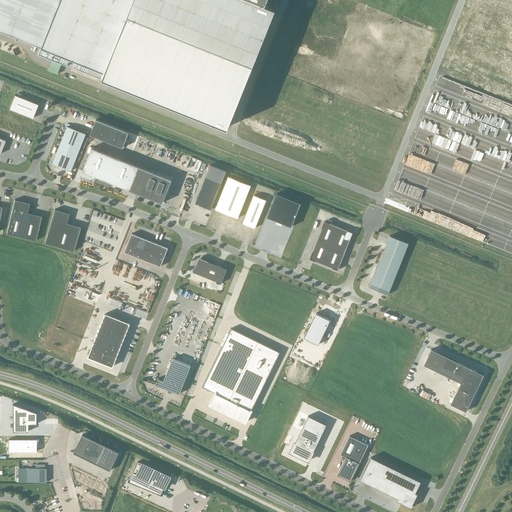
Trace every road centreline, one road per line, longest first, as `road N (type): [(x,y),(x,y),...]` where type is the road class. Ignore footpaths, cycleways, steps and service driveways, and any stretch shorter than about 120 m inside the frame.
road 1 (secondary): [(301,511),(76,402),(0,375)]
road 2 (unclassified): [(367,511),(126,394)]
road 3 (unclassified): [(343,295),(508,360)]
road 4 (unclassified): [(126,394),(190,233)]
road 5 (unclassified): [(29,179),(190,233)]
road 6 (unclassified): [(508,360),(434,511)]
road 7 (unclassified): [(190,233),(343,295)]
road 8 (unclassified): [(126,394),(10,345),(0,332)]
road 9 (primary): [(511,403),(458,511)]
